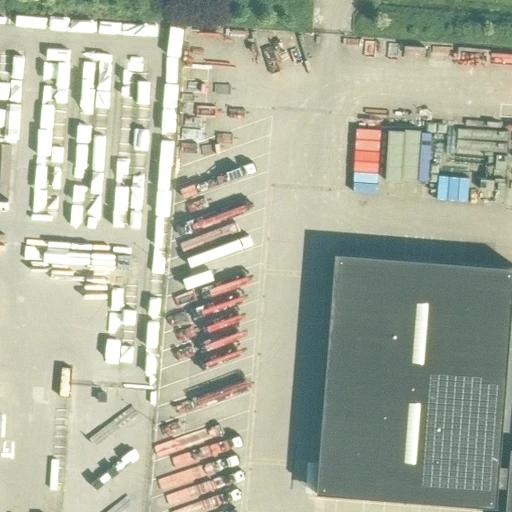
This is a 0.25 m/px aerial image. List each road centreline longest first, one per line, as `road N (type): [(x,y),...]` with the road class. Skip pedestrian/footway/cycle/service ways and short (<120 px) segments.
road 1 (unknown): [(285,511),(330,0)]
road 2 (unknown): [(68,511),(78,325),(64,301),(42,288),(0,279)]
